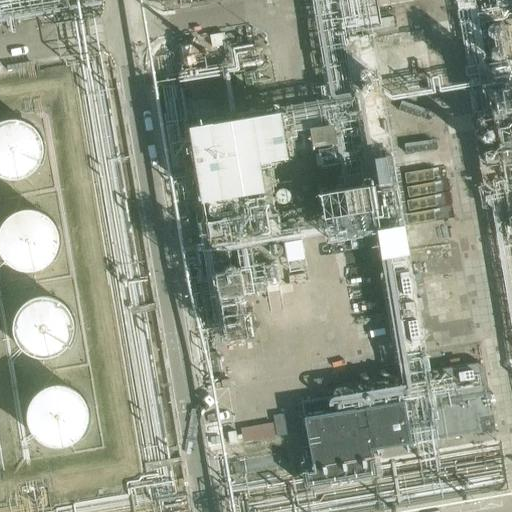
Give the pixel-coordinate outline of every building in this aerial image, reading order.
[(475,85),(499,214),(511,211),(511,83),(511,78),(475,85)] [(282,112),(190,126),(202,202),(264,192),(259,162),(289,157),(282,112)] [(0,114),(0,172),(24,174),(43,153),(41,128),(25,114),(1,113),(0,114)] [(369,186),(319,193),(322,216),(373,209),(369,186)] [(2,222),(0,232),(0,248),(15,268),(41,269),(60,249),(58,224),(41,209),(18,209),(2,222)] [(15,307),(11,331),(28,354),(54,355),(73,334),(71,310),(55,295),(31,294),(15,307)] [(31,395),(27,419),(44,442),(70,443),(89,422),(87,398),(70,383),(47,382),(31,395)] [(411,444),(411,440),(468,432),(469,435),(481,433),(478,418),(492,415),(487,386),(460,392),(405,402),(305,417),(314,474),(375,464),(373,450),(411,444)] [(276,424),(243,426),(244,440),(277,438),(276,424)]
